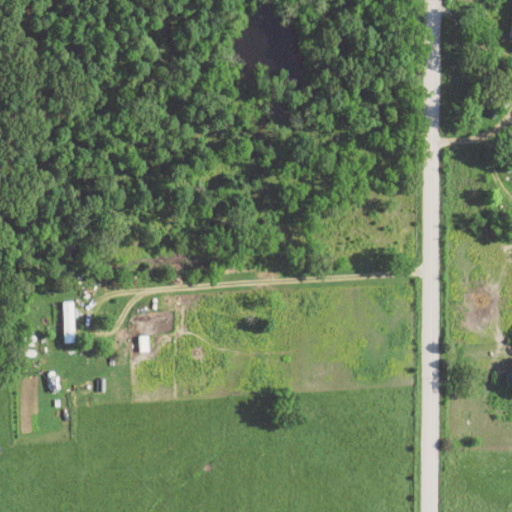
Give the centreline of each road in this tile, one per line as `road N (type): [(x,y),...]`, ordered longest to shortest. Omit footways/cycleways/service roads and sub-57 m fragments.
road 1 (residential): [(421,511),(429,0)]
road 2 (residential): [(427,148),(473,143),(511,104),(496,50),(428,41)]
